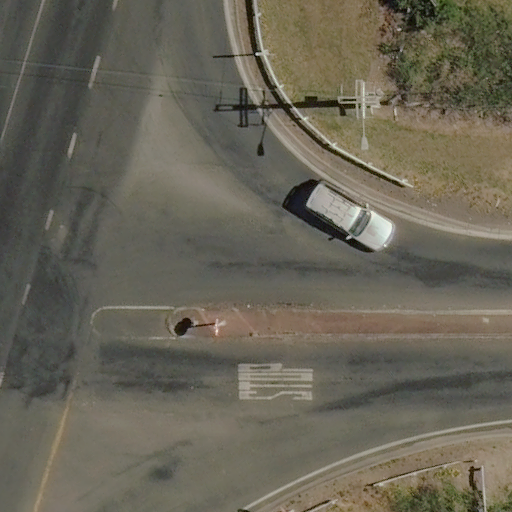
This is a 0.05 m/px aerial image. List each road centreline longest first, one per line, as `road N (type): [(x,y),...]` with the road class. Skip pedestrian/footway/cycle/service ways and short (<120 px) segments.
road 1 (secondary): [(511,325),(93,322),(0,299)]
road 2 (secondary): [(0,143),(43,0)]
